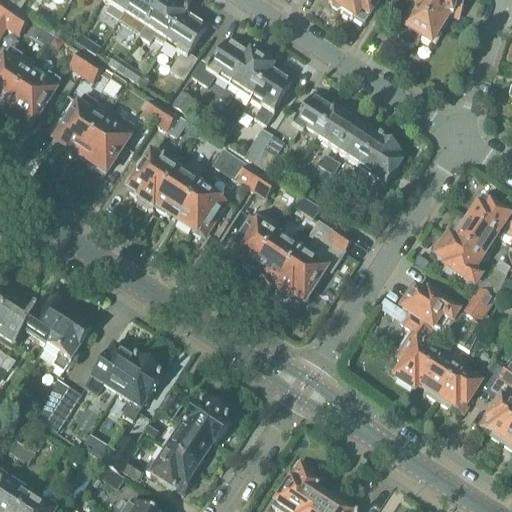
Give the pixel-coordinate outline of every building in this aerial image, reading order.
[(10,0),(6,7),(17,15),(18,15),(27,0),(10,0)] [(102,0),(102,2),(124,17),(134,0),(102,0)] [(134,0),(124,17),(119,24),(140,38),(145,31),(165,0),(134,0)] [(165,0),(145,31),(166,45),(186,14),(184,13),(185,10),(181,8),(176,4),(174,6),(172,5),(168,3),(168,1),(168,0),(165,0)] [(330,0),(328,4),(332,7),(332,10),(337,13),(340,12),(342,13),(350,0),(330,0)] [(351,19),(352,20),(363,27),(368,19),(380,0),(350,0),(342,13),(344,15),(344,18),(349,21),(351,19)] [(394,0),(389,9),(399,15),(405,6),(411,10),(413,8),(416,10),(397,41),(399,46),(407,51),(412,50),(417,41),(430,49),(447,20),(413,0),(394,0)] [(413,0),(447,20),(449,17),(453,19),(454,17),(463,19),(463,17),(467,0),(413,0)] [(0,40),(7,30),(17,15),(6,7),(0,3),(0,40)] [(186,14),(166,45),(178,52),(176,55),(180,58),(170,74),(184,83),(197,63),(190,58),(207,31),(207,30),(206,30),(187,17),(188,16),(186,14)] [(17,15),(7,30),(19,38),(29,23),(18,15),(17,15)] [(100,49),(79,37),(73,45),(95,58),(100,49)] [(201,66),(191,81),(207,92),(214,81),(217,82),(219,79),(230,86),(249,57),(227,43),(209,71),(201,66)] [(0,113),(2,113),(4,115),(28,79),(34,69),(35,68),(23,60),(10,51),(0,66),(0,113)] [(80,79),(91,63),(78,54),(67,70),(80,79)] [(230,86),(228,90),(250,104),(253,100),(271,72),(272,70),(270,69),(271,66),(261,59),(259,62),(259,61),(250,55),(249,57),(230,86)] [(91,63),(80,79),(93,87),(103,70),(91,63)] [(143,80),(122,66),(117,74),(138,88),(143,80)] [(28,79),(4,115),(7,117),(7,119),(14,124),(17,123),(20,125),(22,123),(31,129),(38,119),(39,119),(48,105),(47,104),(60,84),(49,76),(47,78),(34,69),(28,79)] [(271,72),(253,100),(263,107),(261,110),(253,123),(265,131),(276,114),(274,113),(292,86),(292,85),(272,73),(271,72)] [(226,93),(219,103),(227,108),(234,98),(226,93)] [(193,105),(180,97),(172,110),(185,118),(193,105)] [(336,112),(335,111),(334,112),(312,98),(302,115),(295,126),(293,124),(284,139),(292,143),(298,134),(302,137),(305,134),(317,142),(336,112)] [(62,134),(55,144),(64,150),(62,153),(65,155),(66,158),(72,162),(76,162),(78,163),(101,127),(88,117),(95,106),(84,99),(71,120),(70,119),(60,133),(62,134)] [(151,102),(141,118),(154,127),(165,111),(151,102)] [(336,112),(317,142),(340,157),(360,127),(360,124),(356,121),(354,123),(348,119),(348,116),(340,110),(337,112),(336,112)] [(165,111),(154,127),(166,135),(177,142),(187,126),(177,119),(165,111)] [(101,127),(78,163),(81,165),(82,168),(87,172),(91,171),(94,173),(95,171),(105,177),(111,167),(113,168),(122,153),(121,152),(127,143),(134,131),(109,115),(101,127)] [(360,127),(340,157),(361,171),(381,140),(377,138),(377,135),(368,129),(366,131),(360,127)] [(253,168),(272,140),(262,134),(244,163),(253,168)] [(272,140),(253,168),(265,176),(283,147),(272,140)] [(381,140),(361,171),(359,174),(370,182),(376,186),(368,197),(378,203),(388,187),(387,186),(400,166),(397,164),(402,156),(382,144),(383,142),(381,140)] [(170,163),(163,158),(154,152),(143,168),(142,168),(133,182),(134,183),(128,192),(138,199),(136,202),(137,202),(137,207),(148,214),(152,212),(176,173),(167,167),(170,163)] [(222,153),(211,171),(247,194),(259,177),(222,153)] [(319,168),(317,170),(325,175),(326,173),(332,164),(325,159),(319,168)] [(326,173),(325,175),(332,180),(340,168),(332,164),(326,173)] [(166,217),(177,224),(200,189),(176,173),(152,212),(153,212),(154,211),(164,217),(166,217)] [(264,180),(252,197),(265,205),(276,188),(264,180)] [(212,196),(200,189),(177,224),(180,226),(181,229),(187,232),(190,232),(190,233),(202,240),(225,205),(222,203),(225,195),(216,190),(212,196)] [(312,223),(313,221),(319,212),(301,200),(294,211),(312,223)] [(472,210),(465,221),(495,241),(500,233),(506,237),(511,240),(511,221),(505,217),(491,208),(492,208),(492,207),(492,206),(491,206),(491,205),(490,205),(489,205),(489,206),(488,206),(481,201),(480,202),(475,210),(474,211),(472,210)] [(454,243),(454,244),(479,261),(479,260),(481,261),(485,264),(495,250),(499,243),(495,241),(465,221),(458,231),(461,233),(460,234),(456,239),(454,242),(454,243)] [(251,273),(253,274),(276,238),(252,222),(229,258),(240,265),(242,268),(249,273),(251,273)] [(311,262),(299,254),(275,292),(275,293),(276,297),(285,303),(290,302),(291,302),(293,299),(303,306),(309,296),(310,297),(319,283),(318,282),(325,271),(332,275),(352,244),(336,233),(334,236),(318,225),(308,240),(320,248),(311,262)] [(275,292),(299,254),(276,238),(253,274),(265,281),(266,284),(275,290),(275,292)] [(435,259),(435,260),(436,260),(436,261),(437,261),(445,267),(443,270),(457,279),(472,289),(473,290),(477,292),(476,293),(478,294),(473,301),(471,300),(470,303),(488,314),(495,302),(506,279),(495,272),(487,285),(472,275),(481,261),(479,260),(479,261),(454,244),(454,243),(449,241),(449,240),(448,240),(447,241),(447,242),(447,243),(438,258),(437,258),(436,258),(435,259)] [(495,272),(506,279),(511,272),(500,265),(495,272)] [(0,320),(12,302),(0,293),(0,320)] [(402,312),(402,313),(411,319),(433,334),(469,356),(481,330),(479,329),(486,317),(487,316),(488,314),(470,303),(469,304),(468,306),(467,307),(466,308),(468,309),(463,317),(461,316),(460,317),(452,312),(437,302),(436,301),(437,300),(434,298),(428,294),(425,299),(416,293),(415,293),(414,293),(413,293),(413,294),(413,295),(413,296),(414,296),(404,310),(403,310),(402,310),(402,311),(402,312)] [(46,350),(47,350),(68,317),(57,310),(58,308),(59,306),(59,305),(58,303),(58,301),(57,300),(55,299),(54,298),(52,297),(51,297),(49,297),(48,298),(35,316),(24,335),(46,350)] [(23,309),(12,302),(0,320),(0,342),(14,351),(15,349),(23,335),(24,335),(35,316),(48,298),(47,298),(45,299),(44,301),(35,315),(32,313),(29,318),(23,314),(23,309)] [(47,351),(40,362),(62,376),(89,335),(79,328),(79,324),(68,317),(46,351),(47,351)] [(394,380),(394,381),(394,382),(395,382),(396,382),(397,382),(397,381),(413,391),(413,392),(412,392),(413,393),(414,393),(414,394),(414,393),(415,393),(418,388),(431,367),(438,357),(431,352),(424,348),(431,337),(433,334),(411,319),(404,329),(415,336),(414,339),(412,338),(411,339),(398,360),(396,362),(403,366),(401,370),(395,379),(394,380)] [(115,399),(139,362),(137,362),(136,363),(133,365),(111,350),(84,392),(96,400),(103,391),(115,399)] [(431,367),(418,388),(429,395),(428,398),(431,400),(438,404),(459,371),(438,357),(431,367)] [(487,398),(497,404),(481,430),(491,437),(490,440),(501,447),(511,431),(511,360),(503,373),(496,385),(487,398)] [(7,361),(0,371),(0,372),(9,378),(16,367),(7,361)] [(139,362),(115,399),(129,407),(123,417),(132,423),(144,406),(146,407),(161,383),(160,383),(160,382),(159,381),(161,377),(139,362)] [(486,378),(496,385),(503,373),(494,367),(486,378)] [(459,371),(438,404),(448,411),(450,408),(462,416),(481,386),(459,371)] [(34,422),(57,436),(80,400),(58,385),(34,422)] [(171,422),(181,408),(168,399),(158,414),(171,422)] [(196,406),(182,428),(212,448),(215,450),(230,427),(226,425),(227,424),(226,423),(228,420),(204,405),(202,408),(201,407),(200,409),(196,406)] [(151,425),(145,435),(155,442),(161,432),(151,425)] [(167,452),(168,453),(196,472),(212,448),(182,428),(167,452)] [(511,452),(511,431),(501,447),(511,454),(511,452)] [(90,439),(82,452),(90,457),(98,445),(90,439)] [(106,469),(118,477),(137,447),(124,439),(106,469)] [(37,459),(19,448),(12,459),(29,471),(37,459)] [(188,486),(196,472),(168,453),(159,468),(157,466),(150,477),(183,499),(191,488),(188,486)] [(123,476),(137,485),(145,473),(130,465),(123,476)] [(100,475),(96,481),(117,495),(121,489),(125,482),(118,478),(104,469),(100,475)] [(77,500),(90,480),(79,473),(66,493),(77,500)] [(273,511),(302,511),(317,490),(318,488),(300,476),(294,486),(290,483),(272,511),(273,511)] [(0,511),(21,511),(30,500),(5,484),(0,492),(0,511)] [(317,490),(302,511),(333,511),(337,507),(336,507),(335,506),(334,506),(332,506),(332,507),(331,507),(327,505),(326,500),(317,494),(318,492),(317,491),(317,490)] [(44,509),(30,500),(21,511),(54,511),(55,511),(46,505),(44,509)]
